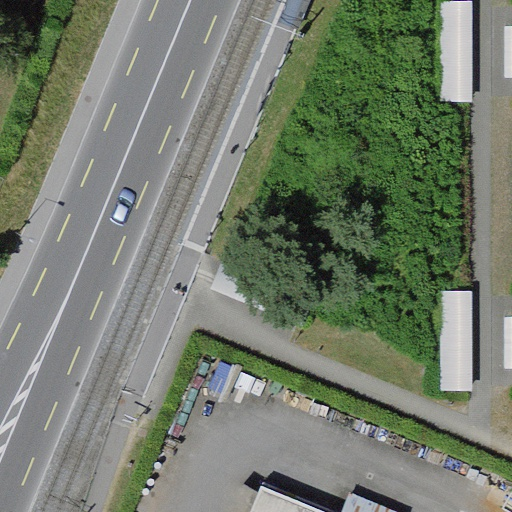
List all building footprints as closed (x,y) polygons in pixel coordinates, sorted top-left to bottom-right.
[(472,3),(443,3),(443,102),(472,102),(472,3)] [(224,260),(214,286),(301,320),(311,294),(224,260)] [(472,290),(444,290),(443,389),(472,389),(472,290)] [(330,511),(256,487),(247,511),(330,511)] [(344,511),(391,511),(352,495),(344,511)]
